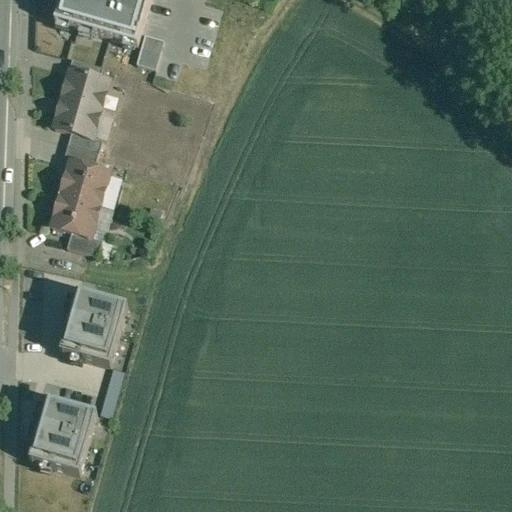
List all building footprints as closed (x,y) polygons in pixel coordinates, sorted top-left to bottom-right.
[(148,0),(69,0),(63,24),(135,45),(148,0)] [(165,46),(146,40),(137,69),(156,75),(165,46)] [(104,72),(73,64),(70,76),(72,77),(72,76),(101,84),(104,72)] [(101,84),(72,76),(72,77),(64,105),(102,115),(110,86),(101,84)] [(102,115),(64,105),(56,133),(73,138),(94,144),(94,143),(102,115)] [(94,144),(73,138),(69,150),(100,159),(104,146),(94,143),(94,144)] [(100,159),(69,150),(65,166),(72,168),(73,167),(96,173),(100,159)] [(176,152),(159,162),(171,180),(187,170),(176,152)] [(96,173),(73,167),(72,168),(63,200),(101,211),(111,178),(96,173)] [(101,211),(63,200),(54,233),(72,238),(92,244),(92,243),(101,211)] [(92,244),(72,238),(68,253),(99,262),(104,246),(92,243),(92,244)] [(83,299),(65,357),(113,371),(131,313),(83,299)] [(107,416),(48,400),(28,471),(87,487),(107,416)]
